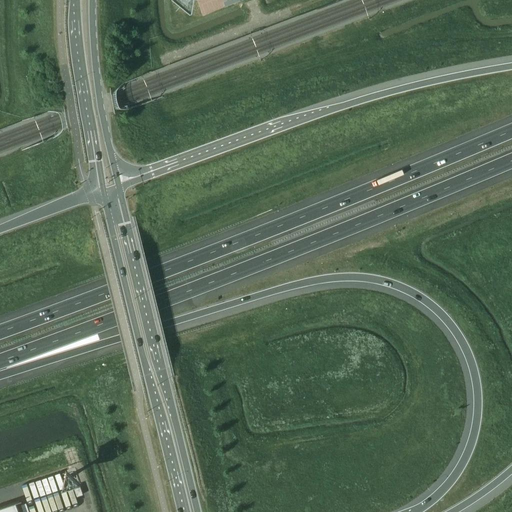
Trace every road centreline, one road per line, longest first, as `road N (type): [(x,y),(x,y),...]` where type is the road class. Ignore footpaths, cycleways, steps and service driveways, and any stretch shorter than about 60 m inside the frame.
road 1 (motorway): [(0,365),(82,350),(294,286),(387,282),(415,294),(459,338),(478,400),(463,459),(415,511)]
road 2 (motorway): [(511,130),(0,332)]
road 3 (motorway): [(0,360),(511,159)]
road 4 (motorway): [(511,65),(375,95),(116,183)]
road 5 (primary): [(197,511),(116,183)]
road 6 (primary): [(101,189),(180,511)]
road 7 (primary): [(74,0),(82,104),(101,189)]
road 8 (primary): [(116,183),(98,98),(91,0)]
